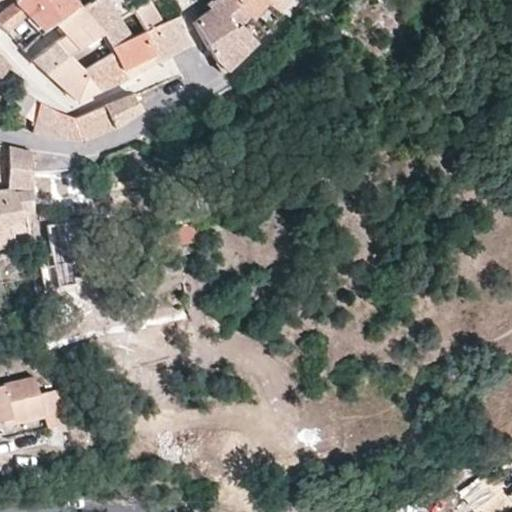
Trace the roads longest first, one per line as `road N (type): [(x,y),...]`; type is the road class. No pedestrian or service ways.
road 1 (residential): [(0,40),(70,106),(201,63),(211,89)]
road 2 (residential): [(211,89),(103,144),(0,137)]
road 3 (residential): [(299,0),(211,89)]
